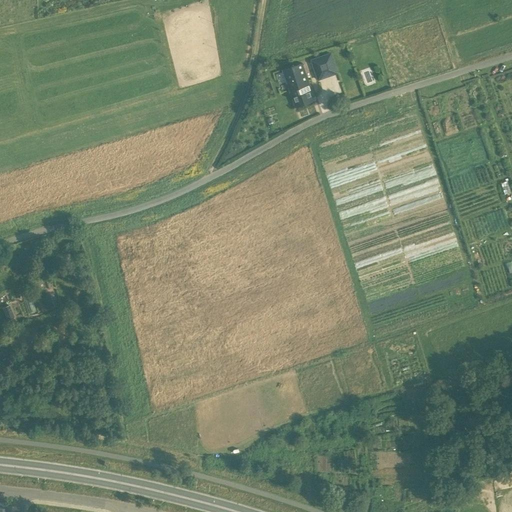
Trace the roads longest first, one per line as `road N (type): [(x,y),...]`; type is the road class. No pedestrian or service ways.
road 1 (unclassified): [(0,244),(165,199),(319,118),(511,55)]
road 2 (primary): [(236,511),(99,478),(0,464)]
road 3 (track): [(210,177),(253,68),(263,0)]
